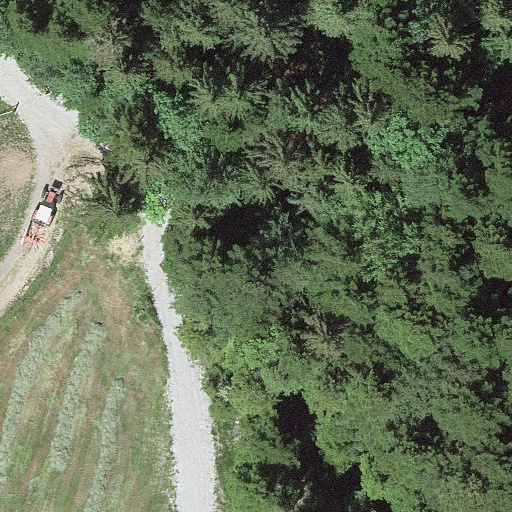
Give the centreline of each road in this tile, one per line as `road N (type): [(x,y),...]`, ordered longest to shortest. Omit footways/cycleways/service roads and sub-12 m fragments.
road 1 (track): [(53,134),(115,163),(149,197),(153,250),(179,340),(197,511)]
road 2 (track): [(0,53),(53,134),(51,192),(27,256),(0,291)]
